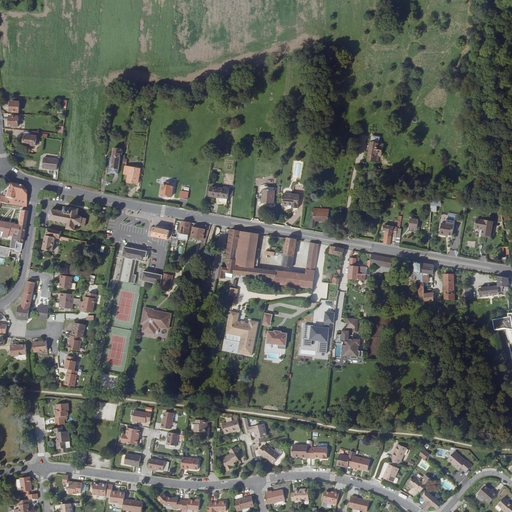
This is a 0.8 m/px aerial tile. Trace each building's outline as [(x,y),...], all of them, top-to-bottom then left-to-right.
[(19,108),(20,98),(10,97),(9,107),(19,108)] [(17,123),(18,113),(8,112),(7,121),(17,123)] [(32,134),(26,133),(24,142),(36,145),(38,135),(40,136),(40,132),(41,131),(33,130),(32,134)] [(387,158),(388,151),(384,150),(384,147),(384,146),(376,145),(372,164),(383,166),(384,157),(387,158)] [(111,162),(110,175),(119,176),(122,150),(114,150),(113,162),(111,162)] [(45,171),(60,173),(61,162),(47,160),(45,171)] [(142,169),(127,167),(126,175),(130,175),(129,183),(140,184),(142,169)] [(22,186),(9,183),(5,197),(0,195),(0,202),(7,204),(17,205),(26,207),(26,195),(25,190),(22,186)] [(176,186),(164,184),(163,195),(174,196),(176,186)] [(229,188),(223,187),(223,190),(211,188),(209,197),(220,199),(227,200),(229,188)] [(190,192),(183,191),(182,199),(189,200),(190,192)] [(282,195),(270,194),(270,207),(281,208),(282,195)] [(306,196),(290,195),(289,207),(295,207),(295,206),(299,206),(299,209),(305,209),(306,196)] [(436,206),(441,206),(440,199),(430,199),(430,212),(436,212),(436,206)] [(65,212),(52,209),(49,220),(68,223),(66,229),(75,231),(75,227),(80,225),(85,226),(87,219),(83,218),(78,215),(79,209),(71,208),(66,207),(65,212)] [(313,207),(310,227),(315,227),(316,222),(328,223),(328,217),(329,209),(313,207)] [(27,212),(20,210),(18,225),(18,226),(24,227),(27,212)] [(493,223),(478,220),(476,229),(483,230),(483,236),(491,238),(493,223)] [(4,223),(0,221),(0,227),(3,229),(0,237),(7,238),(7,236),(12,237),(12,235),(12,234),(17,234),(18,226),(18,225),(4,223)] [(191,223),(182,221),(180,234),(179,238),(188,239),(189,235),(191,223)] [(421,236),(423,223),(415,222),(413,235),(421,236)] [(441,225),(440,235),(440,236),(445,237),(445,236),(452,237),(454,227),(441,225)] [(24,227),(18,226),(17,234),(16,236),(12,235),(12,237),(11,242),(15,243),(22,244),(24,227)] [(401,246),(402,235),(403,228),(387,226),(386,231),(390,231),(388,239),(387,247),(395,248),(395,246),(395,245),(401,246)] [(170,231),(154,227),(154,228),(150,227),(149,236),(152,237),(152,236),(168,240),(168,239),(171,240),(172,236),(173,231),(170,231)] [(209,230),(193,227),(191,238),(202,240),(203,240),(202,242),(201,243),(198,256),(202,253),(209,230)] [(62,231),(48,229),(43,250),(53,251),(55,238),(60,239),(61,236),(62,231)] [(241,231),(231,230),(226,259),(229,259),(227,268),(225,268),(225,272),(225,273),(234,275),(235,266),(236,260),(241,231)] [(259,234),(241,231),(236,260),(235,266),(254,269),(259,234)] [(179,238),(172,236),(171,240),(170,245),(177,246),(179,238)] [(297,239),(287,238),(287,239),(284,254),(285,254),(283,266),(292,268),(297,240),(297,239)] [(308,257),(317,259),(319,244),(311,242),(308,257)] [(148,251),(124,246),(122,257),(123,257),(118,280),(135,284),(136,275),(133,274),(136,260),(146,262),(148,251)] [(344,249),(331,246),(330,254),(343,257),(344,249)] [(509,247),(501,247),(500,247),(501,257),(507,256),(510,256),(509,247)] [(393,258),(371,254),(371,261),(371,265),(391,268),(393,258)] [(354,258),(350,258),(348,271),(359,272),(358,274),(364,274),(370,274),(370,269),(367,269),(367,268),(359,267),(359,266),(356,266),(357,259),(353,259),(354,258)] [(422,263),(414,262),(414,273),(419,273),(419,275),(423,275),(423,273),(422,263)] [(434,265),(422,263),(423,273),(433,274),(434,265)] [(254,269),(235,266),(234,275),(253,277),(254,269)] [(306,275),(254,269),(253,277),(269,279),(268,283),(313,289),(314,281),(315,271),(314,271),(315,267),(307,266),(306,270),(306,275)] [(163,275),(144,271),(142,281),(161,285),(163,275)] [(359,272),(348,271),(348,275),(346,290),(352,291),(358,291),(358,285),(358,281),(358,274),(359,272)] [(173,275),(164,273),(161,286),(161,290),(169,292),(173,275)] [(454,274),(444,274),(445,300),(455,300),(454,274)] [(71,283),(72,276),(60,275),(58,288),(75,289),(75,283),(71,283)] [(508,278),(497,276),(498,286),(480,288),(481,296),(492,295),(499,294),(499,287),(509,287),(508,278)] [(35,283),(27,281),(22,307),(19,307),(18,318),(29,319),(31,319),(31,312),(30,311),(29,311),(32,299),(35,300),(36,295),(33,295),(35,283)] [(238,291),(240,282),(232,281),(231,289),(238,291)] [(469,288),(464,289),(465,300),(473,299),(472,288),(469,288)] [(431,297),(425,297),(425,300),(425,302),(434,301),(434,296),(434,292),(431,291),(431,297)] [(89,312),(93,313),(96,294),(86,292),(82,312),(86,313),(87,312),(89,312)] [(61,293),(59,307),(72,309),(74,295),(61,293)] [(465,295),(462,295),(462,300),(457,300),(458,310),(466,309),(465,295)] [(241,307),(232,305),(228,326),(244,330),(241,346),(253,349),(260,316),(251,314),(250,317),(239,315),(241,307)] [(49,308),(38,306),(37,313),(39,313),(38,317),(38,318),(47,319),(48,314),(49,308)] [(153,311),(144,309),(142,322),(144,322),(144,325),(143,332),(154,335),(155,330),(158,331),(159,327),(162,328),(168,329),(171,315),(156,312),(156,315),(152,314),(153,311)] [(273,316),(265,314),(262,325),(271,327),(273,316)] [(511,323),(511,316),(492,319),(494,331),(504,330),(510,343),(508,344),(511,352),(511,323)] [(358,333),(358,319),(346,318),(346,327),(350,328),(350,331),(341,330),(341,335),(336,335),(336,341),(342,341),(341,357),(359,358),(359,339),(352,338),(353,333),(358,333)] [(86,325),(75,323),(74,332),(72,331),(72,336),(83,338),(86,325)] [(265,332),(264,337),(268,337),(267,344),(278,346),(277,350),(284,351),(287,336),(282,335),(279,334),(279,335),(275,334),(275,333),(274,333),(269,332),(265,332)] [(72,336),(70,335),(70,339),(68,349),(80,351),(82,341),(83,342),(84,338),(83,338),(72,336)] [(47,341),(33,342),(34,353),(48,351),(47,341)] [(17,344),(11,345),(12,357),(27,355),(26,344),(17,345),(17,344)] [(78,358),(67,356),(66,360),(67,360),(65,369),(68,369),(75,371),(77,362),(78,358)] [(75,371),(68,369),(65,385),(75,387),(78,371),(75,371)] [(68,403),(56,405),(57,410),(55,410),(56,417),(55,417),(56,425),(65,424),(65,420),(67,419),(66,416),(69,416),(68,411),(69,411),(68,403)] [(152,414),(135,410),(132,421),(146,423),(146,421),(150,422),(152,414)] [(174,413),(165,412),(164,419),(164,421),(162,421),(161,428),(170,429),(171,426),(172,426),(174,413)] [(235,421),(221,424),(222,429),(223,428),(225,434),(237,430),(240,429),(237,417),(234,416),(235,421)] [(247,418),(242,418),(246,434),(250,433),(251,433),(249,427),(247,418)] [(207,420),(196,420),(196,424),(195,424),(194,432),(206,432),(206,428),(206,425),(207,425),(207,420)] [(264,424),(253,427),(254,431),(256,439),(254,439),(256,444),(265,442),(264,437),(267,436),(264,424)] [(63,427),(54,428),(55,433),(56,433),(56,437),(58,437),(56,440),(57,449),(61,449),(62,453),(67,452),(66,448),(66,442),(70,442),(69,431),(63,432),(63,427)] [(139,430),(128,428),(126,435),(123,434),(121,442),(138,445),(139,437),(138,437),(139,435),(140,435),(140,432),(139,430)] [(179,434),(168,432),(167,437),(168,437),(168,438),(167,445),(176,446),(179,434)] [(407,448),(398,444),(395,452),(394,452),(391,460),(400,464),(407,448)] [(267,447),(264,445),(258,453),(261,455),(262,455),(269,460),(274,464),(280,455),(282,452),(282,450),(277,448),(275,449),(274,450),(268,446),(267,447)] [(307,446),(293,445),(293,457),(300,457),(301,457),(301,458),(311,458),(311,448),(307,447),(307,446)] [(236,447),(229,451),(231,454),(223,458),(225,462),(223,464),(228,471),(234,468),(233,466),(231,464),(234,463),(239,460),(237,457),(241,455),(236,447)] [(328,448),(311,447),(311,448),(311,458),(311,459),(315,459),(315,457),(320,458),(320,459),(327,459),(328,448)] [(425,459),(429,454),(423,449),(419,455),(425,459)] [(466,461),(455,451),(448,460),(453,464),(454,464),(456,465),(455,466),(459,470),(461,468),(466,472),(472,465),(467,461),(466,461)] [(141,456),(126,454),(125,464),(135,466),(139,467),(141,456)] [(351,457),(340,454),(337,465),(345,467),(345,466),(348,467),(349,466),(352,466),(354,457),(351,457)] [(370,460),(355,456),(354,457),(352,466),(352,468),(356,469),(356,468),(368,471),(370,460)] [(199,460),(183,458),(182,459),(181,468),(198,470),(199,460)] [(165,462),(151,459),(149,469),(153,470),(153,469),(158,470),(163,471),(165,462)] [(399,469),(389,464),(387,468),(388,468),(387,471),(386,471),(383,478),(393,483),(399,469)] [(432,480),(427,475),(424,478),(422,481),(415,476),(413,479),(411,478),(406,484),(412,489),(414,487),(420,492),(432,480)] [(33,491),(31,477),(20,478),(20,479),(16,480),(17,490),(19,491),(22,491),(22,492),(24,492),(30,491),(33,491)] [(70,483),(70,485),(68,493),(76,494),(76,493),(81,494),(83,483),(82,483),(74,482),(74,484),(70,483)] [(99,484),(94,484),(93,495),(106,497),(108,484),(101,483),(101,484),(99,484)] [(113,485),(108,484),(106,497),(111,497),(110,502),(124,504),(124,501),(124,499),(125,493),(112,491),(113,485)] [(491,490),(485,485),(477,494),(489,504),(497,495),(494,492),(493,492),(491,490)] [(295,493),(292,493),(292,501),(305,500),(309,500),(309,489),(303,489),(303,490),(299,490),(295,490),(295,493)] [(270,491),(266,492),(269,504),(285,500),(283,490),(272,492),(270,492),(270,491)] [(331,492),(326,491),(323,502),(337,505),(339,493),(335,492),(335,493),(331,492)] [(434,497),(427,491),(422,496),(420,499),(420,502),(422,504),(421,505),(427,511),(432,505),(438,510),(442,504),(438,500),(436,500),(435,501),(433,500),(434,497)] [(161,502),(166,505),(167,497),(164,493),(158,499),(161,502)] [(244,498),(239,499),(239,500),(235,501),(236,505),(236,506),(237,511),(241,510),(241,509),(254,506),(252,496),(248,497),(248,498),(244,498)] [(355,497),(352,496),(349,507),(353,508),(361,510),(367,511),(370,501),(357,498),(355,498),(355,497)] [(178,499),(167,497),(166,505),(173,506),(172,508),(183,509),(184,501),(178,500),(178,499)] [(511,504),(505,498),(498,505),(505,511),(511,511),(511,504)] [(28,500),(18,501),(18,505),(21,505),(22,509),(18,509),(18,511),(27,511),(30,511),(30,508),(29,504),(30,504),(29,500),(28,500)] [(188,501),(184,501),(183,509),(182,510),(188,511),(188,510),(199,511),(200,502),(194,501),(188,500),(188,501)] [(135,502),(124,501),(124,504),(123,510),(137,511),(141,511),(143,502),(135,501),(135,502)] [(215,503),(210,503),(210,511),(215,511),(226,511),(226,501),(215,502),(215,503)]
